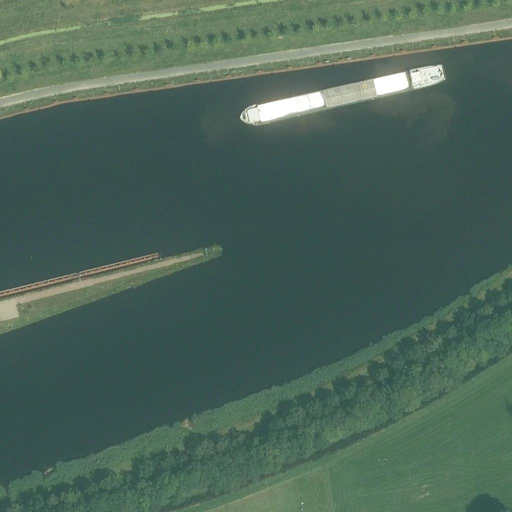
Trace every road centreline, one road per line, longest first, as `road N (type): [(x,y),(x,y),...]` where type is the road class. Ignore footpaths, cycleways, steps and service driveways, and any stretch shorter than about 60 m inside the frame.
road 1 (track): [(511,288),(350,384),(166,457),(0,510)]
road 2 (unclassified): [(0,103),(511,24)]
